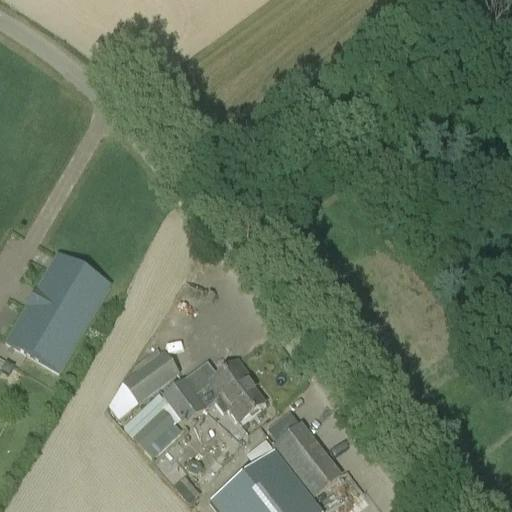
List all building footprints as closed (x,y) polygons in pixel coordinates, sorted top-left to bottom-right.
[(5,346),(58,377),(109,289),(56,258),(5,346)] [(161,359),(122,389),(137,410),(177,379),(161,359)] [(207,368),(163,401),(184,429),(214,406),(223,418),(229,414),(238,427),(265,407),(246,382),(248,380),(238,366),(217,381),(207,368)] [(137,410),(122,389),(108,411),(117,425),(137,410)] [(161,414),(132,442),(144,456),(174,427),(161,414)] [(271,451),(312,503),(314,501),(321,511),(353,511),(359,508),(339,482),(341,480),(300,427),(271,451)] [(316,511),(270,452),(207,501),(215,511),(316,511)] [(199,467),(191,464),(187,466),(185,471),(187,475),(195,478),(199,476),(201,471),(199,467)]
